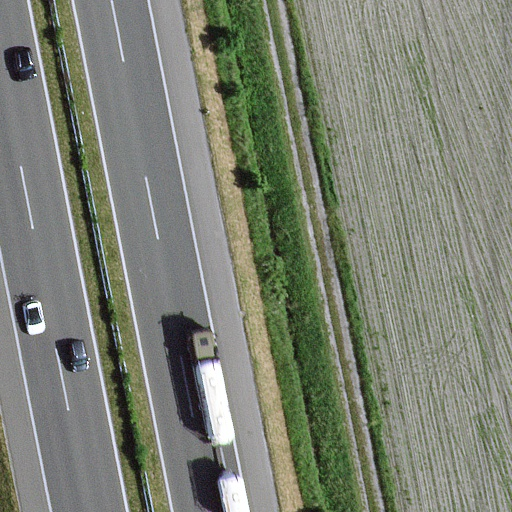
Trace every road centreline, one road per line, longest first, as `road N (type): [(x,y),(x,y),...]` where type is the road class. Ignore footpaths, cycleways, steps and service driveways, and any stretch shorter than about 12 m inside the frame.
road 1 (track): [(269,0),(371,511)]
road 2 (motorway): [(213,511),(113,0)]
road 3 (motorway): [(0,57),(88,511)]
